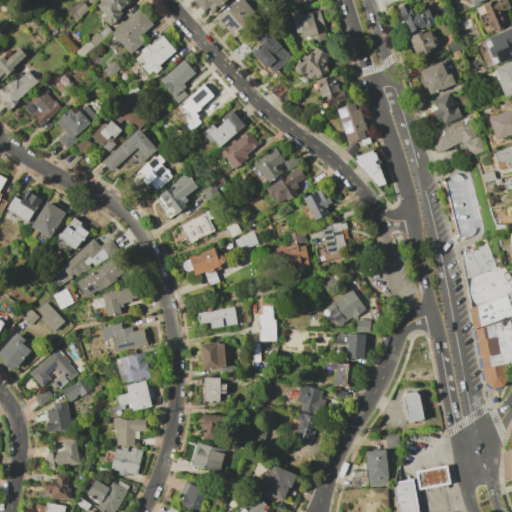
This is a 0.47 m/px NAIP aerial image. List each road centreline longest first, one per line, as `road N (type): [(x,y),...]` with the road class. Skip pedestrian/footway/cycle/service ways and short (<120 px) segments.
road 1 (residential): [(0,138),(105,196),(137,225),(156,259),(176,337),(178,401),(168,461),(144,511)]
road 2 (residential): [(411,219),(377,211),(332,161),(256,100),(167,0)]
road 3 (tertiary): [(345,0),(404,188),(431,314)]
road 4 (tertiary): [(477,444),(419,177)]
road 5 (residential): [(319,511),(401,331),(431,314)]
road 6 (tertiary): [(431,314),(462,458)]
road 7 (residential): [(0,389),(22,439),(11,511)]
